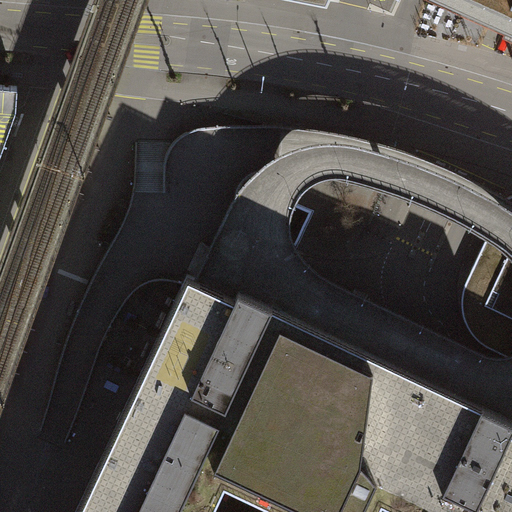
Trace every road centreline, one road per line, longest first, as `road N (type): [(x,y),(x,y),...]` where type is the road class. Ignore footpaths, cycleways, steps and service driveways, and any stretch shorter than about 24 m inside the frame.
road 1 (residential): [(511,115),(259,52),(67,32)]
road 2 (residential): [(0,203),(67,32)]
